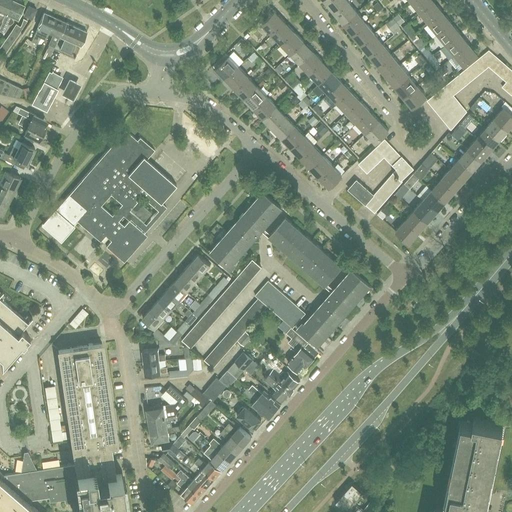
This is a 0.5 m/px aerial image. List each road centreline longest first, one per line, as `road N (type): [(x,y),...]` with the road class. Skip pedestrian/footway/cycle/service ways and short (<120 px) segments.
road 1 (residential): [(406,277),(193,511)]
road 2 (primary): [(467,307),(374,373),(241,511)]
road 3 (primary): [(286,511),(467,307)]
road 4 (residential): [(17,243),(64,149),(108,96),(161,96)]
road 5 (residential): [(111,307),(142,483),(175,511)]
road 6 (residential): [(111,307),(256,148)]
road 7 (residential): [(256,148),(406,277)]
road 8 (residential): [(401,123),(302,0)]
road 9 (residential): [(406,277),(511,161)]
